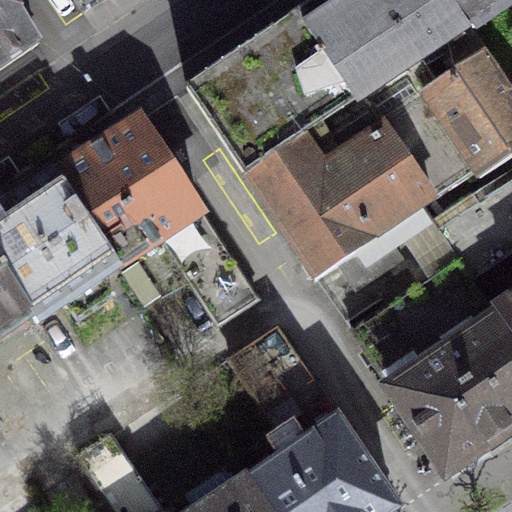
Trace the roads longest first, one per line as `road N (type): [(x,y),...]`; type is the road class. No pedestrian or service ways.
road 1 (residential): [(125,54),(430,511)]
road 2 (residential): [(125,54),(0,139)]
